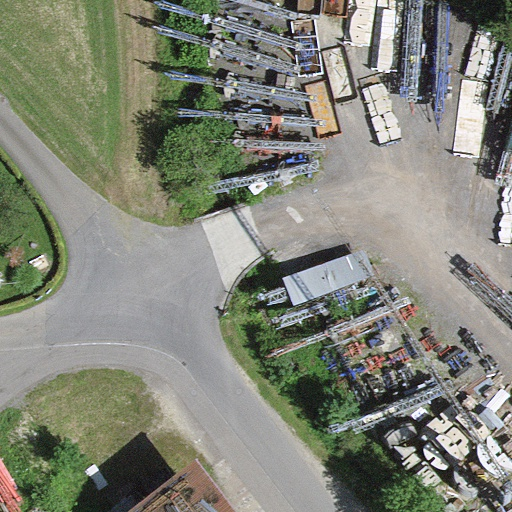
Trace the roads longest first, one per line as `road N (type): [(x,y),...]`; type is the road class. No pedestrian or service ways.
road 1 (track): [(162,309),(209,357),(323,511)]
road 2 (track): [(0,115),(162,309)]
road 3 (track): [(0,331),(162,309)]
